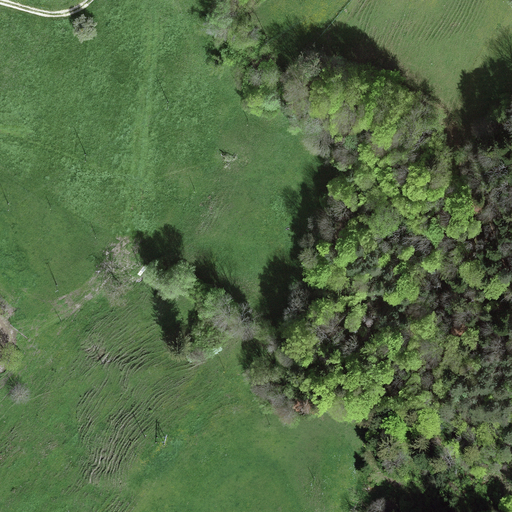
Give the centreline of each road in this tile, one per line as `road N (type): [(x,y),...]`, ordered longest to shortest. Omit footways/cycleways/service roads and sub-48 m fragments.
road 1 (track): [(511,23),(453,114),(446,228),(422,271),(417,319),(385,388),(375,454),(341,511)]
road 2 (track): [(357,0),(306,59),(309,75),(355,124),(366,158),(361,188),(301,348),(247,379)]
